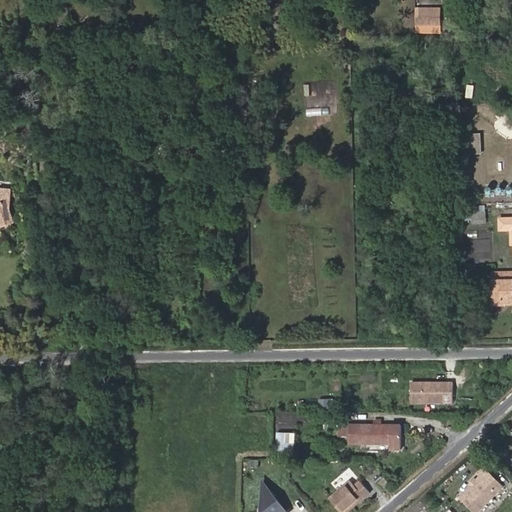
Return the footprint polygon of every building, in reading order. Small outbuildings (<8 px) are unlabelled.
[(447,28),(447,9),(419,10),(419,13),(437,13),(437,28),(447,28)] [(420,28),(437,28),(437,13),(419,13),(420,28)] [(481,44),(478,60),(486,61),(489,45),(481,44)] [(468,97),(475,98),(477,84),(469,83),(468,97)] [(311,84),(304,85),(306,106),(313,105),(311,84)] [(481,134),(469,134),(470,154),(482,153),(481,134)] [(12,189),(0,188),(0,219),(3,226),(16,222),(10,206),(12,189)] [(474,206),(474,223),(488,223),(488,206),(474,206)] [(511,279),(493,280),(494,303),(505,303),(505,297),(511,297),(511,279)] [(452,402),(452,383),(411,382),(410,402),(452,402)] [(383,426),(374,426),(351,425),(350,444),(389,445),(389,451),(399,451),(400,427),(383,426)] [(296,455),(298,433),(277,431),(276,454),(296,455)] [(261,459),(245,458),(245,467),(260,468),(261,459)] [(482,477),(462,498),(476,511),(480,511),(504,486),(485,468),(479,475),(482,477)] [(384,490),(391,484),(386,478),(379,484),(384,490)] [(341,511),(350,511),(372,493),(362,482),(356,486),(352,481),(331,500),(341,511)] [(288,511),(272,490),(263,490),(262,511),(288,511)]
